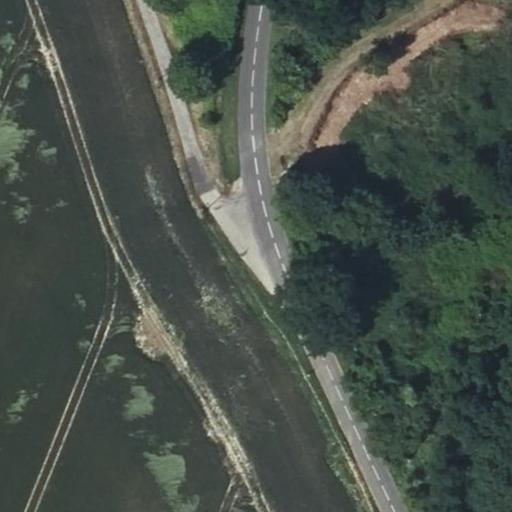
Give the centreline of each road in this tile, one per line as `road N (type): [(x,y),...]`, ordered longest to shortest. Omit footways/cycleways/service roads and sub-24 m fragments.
road 1 (tertiary): [(396,511),(265,227)]
road 2 (unclassified): [(265,227),(215,202),(191,164),(139,0)]
road 3 (tertiary): [(265,227),(247,107),(257,0)]
